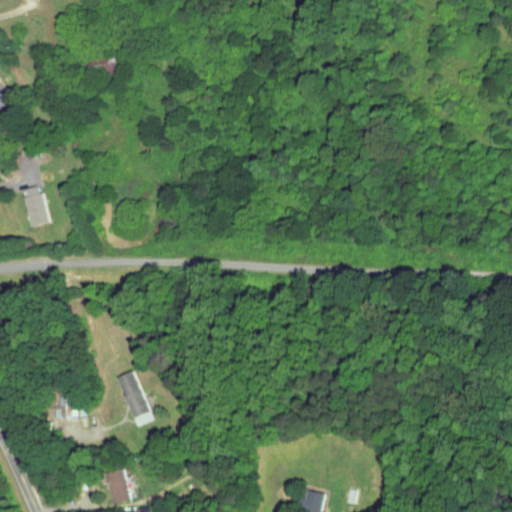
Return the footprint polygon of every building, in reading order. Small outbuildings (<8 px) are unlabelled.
[(119,73),(113,47),(85,54),(91,80),(119,73)] [(30,227),(49,222),(38,185),(20,190),(30,227)] [(152,418),(134,368),(117,375),(135,425),(152,418)] [(128,498),(125,468),(107,470),(110,500),(128,498)] [(324,492),(307,488),(301,511),(326,511),(321,511),(324,492)] [(353,502),(355,490),(348,488),(346,500),(353,502)]
